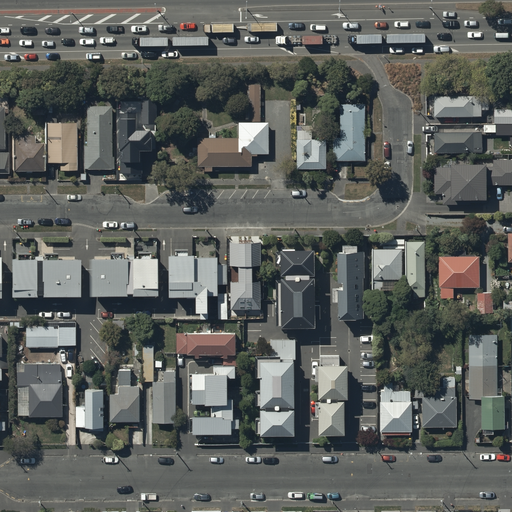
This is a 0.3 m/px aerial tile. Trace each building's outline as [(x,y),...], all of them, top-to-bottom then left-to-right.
[(259,84),(249,84),(250,120),(259,120),(259,84)] [(488,96),(435,97),(436,117),(481,116),(481,109),(488,109),(488,96)] [(156,98),(142,99),(142,124),(157,124),(156,98)] [(365,104),(340,104),(340,137),(333,137),(333,160),(365,160),(365,104)] [(112,105),(87,105),(88,145),(85,145),(85,168),(114,168),(114,156),(113,156),(112,105)] [(511,109),(495,109),(496,122),(511,122),(511,109)] [(139,119),(122,119),(122,137),(117,137),(117,171),(144,170),(144,137),(139,137),(139,119)] [(76,122),(45,122),(46,162),(60,162),(60,170),(77,169),(76,122)] [(268,122),(240,122),(240,138),(199,138),(199,164),(250,164),(250,152),(268,152),(268,122)] [(312,130),(297,130),(297,168),(326,168),(326,138),(312,138),(312,130)] [(481,132),(434,133),(434,152),(481,151),(481,132)] [(35,135),(14,135),(14,170),(45,170),(45,142),(35,142),(35,135)] [(9,151),(0,151),(0,172),(9,172),(9,151)] [(453,167),(435,168),(435,194),(442,194),(442,206),(471,205),(471,203),(490,203),(490,186),(511,185),(511,159),(494,160),(494,167),(488,167),(488,164),(453,164),(453,167)] [(424,240),(405,240),(404,289),(414,289),(414,297),(424,297),(424,240)] [(261,243),(230,243),(230,267),(239,267),(239,283),(230,283),(231,310),(261,310),(261,282),(252,283),(252,267),(261,267),(261,243)] [(343,251),(337,252),(338,280),(343,280),(343,288),(333,288),(333,302),(338,302),(339,318),(363,318),(362,277),(364,277),(364,251),(357,251),(357,245),(343,246),(343,251)] [(402,249),(373,249),(374,279),(402,279),(402,249)] [(282,252),(277,252),(277,266),(281,263),(281,273),(286,273),(286,277),(282,277),(282,280),(277,280),(278,322),(283,322),(283,325),(313,324),(313,315),(319,315),(319,303),(314,303),(314,277),(309,277),(309,273),(313,273),(313,250),(282,251),(282,252)] [(161,254),(91,255),(91,294),(127,293),(127,291),(134,291),(134,294),(161,294),(161,254)] [(195,254),(170,254),(170,295),(196,295),(196,311),(208,311),(208,295),(219,295),(219,284),(228,284),(228,264),(219,264),(219,255),(195,256),(195,254)] [(481,256),(439,256),(440,286),(442,288),(442,297),(454,297),(454,287),(481,287),(481,256)] [(79,257),(10,258),(11,295),(79,294),(79,257)] [(493,294),(478,294),(478,314),(493,315),(493,294)] [(511,301),(503,302),(503,314),(511,314),(511,301)] [(386,305),(374,305),(374,318),(386,317),(386,305)] [(26,322),(26,345),(75,345),(75,321),(26,322)] [(235,334),(177,333),(176,354),(224,354),(224,366),(236,366),(243,366),(244,353),(235,353),(235,334)] [(498,334),(469,334),(469,400),(483,400),(483,429),(485,429),(485,433),(495,433),(495,428),(506,428),(506,395),(498,395),(498,334)] [(272,356),(257,356),(258,435),(294,435),(293,358),(295,358),(295,340),(272,340),(272,356)] [(154,345),(143,345),(143,382),(154,382),(154,345)] [(339,354),(319,354),(319,365),(314,365),(314,381),(317,381),(318,398),(321,398),(321,401),(319,401),(320,434),(345,434),(345,400),(337,401),(337,398),(346,398),(346,365),(339,365),(339,354)] [(62,363),(16,363),(16,385),(28,385),(28,417),(62,417),(62,363)] [(224,366),(214,366),(214,373),(193,373),(193,403),(212,403),(212,416),(193,416),(193,433),(231,433),(231,427),(239,427),(239,418),(234,418),(234,398),(228,398),(228,377),(236,377),(236,366),(224,366)] [(111,393),(111,421),(139,421),(139,385),(131,385),(131,368),(119,369),(119,393),(111,393)] [(178,371),(164,371),(164,382),(154,382),(154,423),(177,423),(178,371)] [(424,377),(424,426),(455,426),(455,377),(424,377)] [(392,383),(384,383),(384,391),(380,391),(381,434),(411,434),(410,391),(392,392),(392,383)] [(104,389),(87,389),(87,408),(77,408),(77,427),(89,426),(89,430),(104,430),(104,389)] [(138,427),(127,427),(127,446),(138,446),(138,427)]
